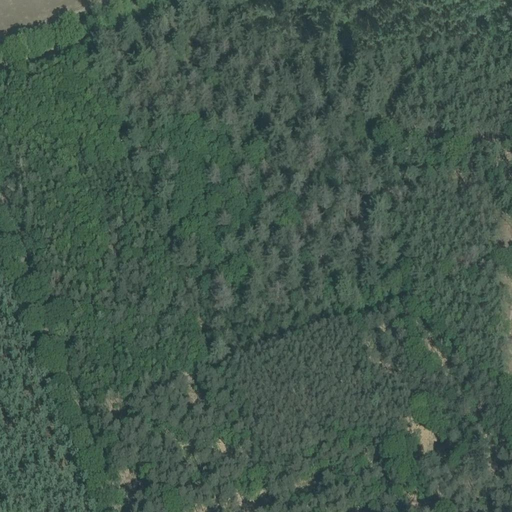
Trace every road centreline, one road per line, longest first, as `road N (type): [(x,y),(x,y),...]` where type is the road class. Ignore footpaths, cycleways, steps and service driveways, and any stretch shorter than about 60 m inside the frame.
road 1 (track): [(109,511),(0,190)]
road 2 (track): [(195,0),(0,70)]
